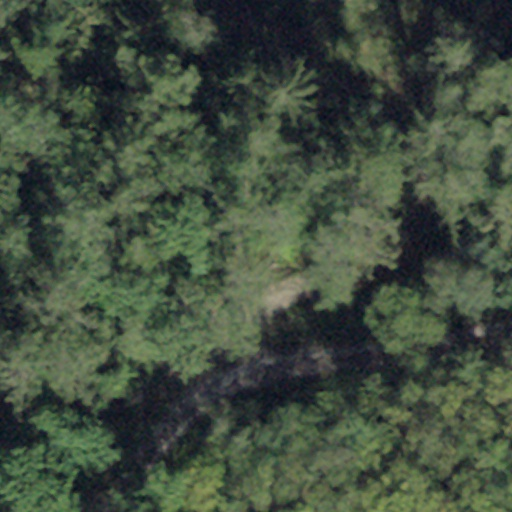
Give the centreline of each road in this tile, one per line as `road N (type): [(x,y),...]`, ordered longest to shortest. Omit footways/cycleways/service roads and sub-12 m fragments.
road 1 (track): [(247,380),(250,338),(279,296),(366,280),(403,249),(413,145),(462,45),(498,0)]
road 2 (track): [(511,317),(198,396),(128,456),(95,511)]
